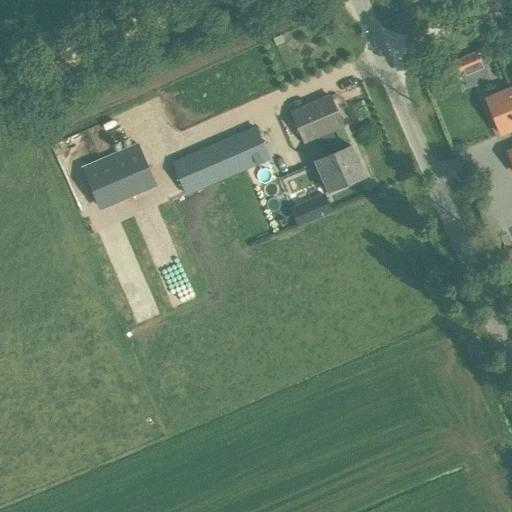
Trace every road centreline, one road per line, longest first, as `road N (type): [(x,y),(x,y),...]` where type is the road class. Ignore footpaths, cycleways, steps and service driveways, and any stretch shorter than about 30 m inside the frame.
road 1 (unclassified): [(511,357),(360,0)]
road 2 (track): [(0,87),(194,0)]
road 3 (track): [(386,61),(511,3)]
